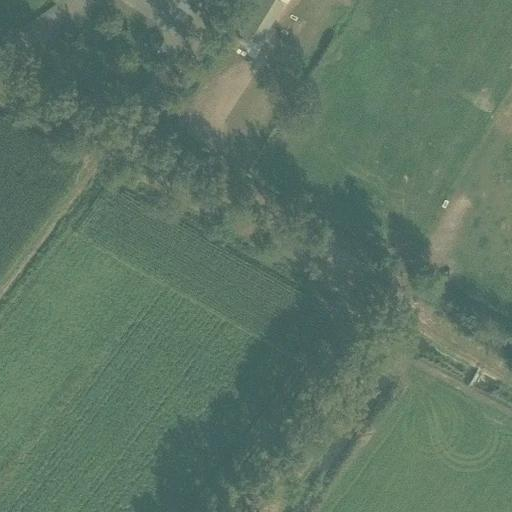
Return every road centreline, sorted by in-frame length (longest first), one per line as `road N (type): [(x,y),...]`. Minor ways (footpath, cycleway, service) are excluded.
road 1 (unclassified): [(251,511),(380,332),(396,297),(383,280),(0,71)]
road 2 (track): [(396,297),(511,377)]
